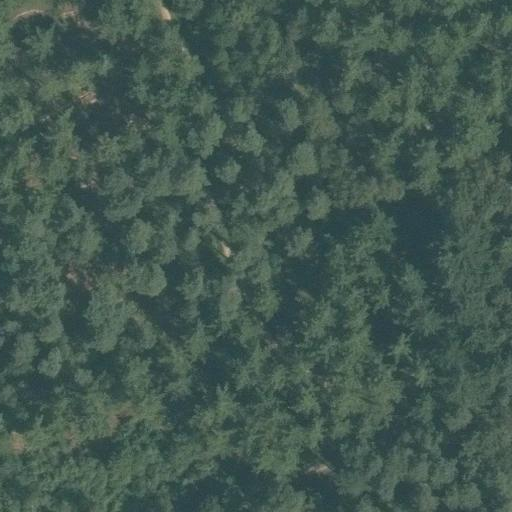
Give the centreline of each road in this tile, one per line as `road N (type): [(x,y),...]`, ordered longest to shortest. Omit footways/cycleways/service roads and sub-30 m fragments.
road 1 (track): [(272,511),(511,381)]
road 2 (track): [(253,0),(385,232)]
road 3 (track): [(385,232),(511,450)]
road 4 (track): [(511,155),(385,232)]
